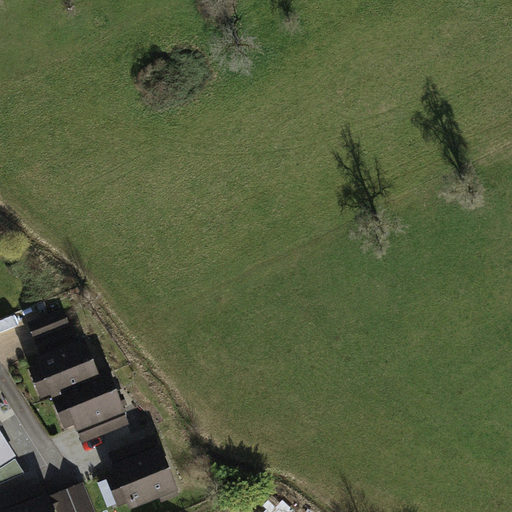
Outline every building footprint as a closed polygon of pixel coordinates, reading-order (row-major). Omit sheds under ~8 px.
[(35,323),(46,351),(74,339),(63,312),(35,323)] [(0,338),(0,356),(37,356),(36,338),(0,338)] [(64,392),(97,378),(83,344),(40,361),(54,396),(64,392)] [(112,428),(126,422),(107,374),(97,378),(64,392),(78,426),(106,414),(112,428)] [(162,500),(177,494),(160,451),(117,469),(131,504),(159,493),(162,500)] [(0,483),(23,473),(15,460),(0,469),(0,483)] [(0,507),(1,511),(51,511),(47,499),(17,510),(12,497),(0,501),(0,507)] [(91,511),(87,499),(59,510),(59,511),(91,511)] [(294,511),(281,500),(269,511),(294,511)]
